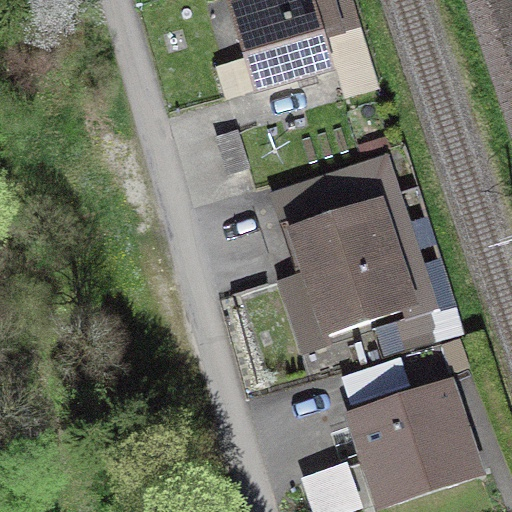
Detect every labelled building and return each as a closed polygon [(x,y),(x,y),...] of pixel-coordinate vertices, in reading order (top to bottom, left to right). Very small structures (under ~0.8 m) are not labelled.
[(331,0),(252,0),(233,6),(249,60),(262,56),(272,87),(329,69),(320,40),(341,34),(331,0)] [(511,0),(466,0),(511,134),(511,0)] [(385,162),(282,196),(328,336),(432,304),(385,162)] [(400,360),(342,379),(351,407),(409,387),(400,360)] [(446,395),(358,425),(383,501),(472,472),(446,395)] [(343,470),(306,484),(315,511),(343,511),(356,507),(343,470)]
